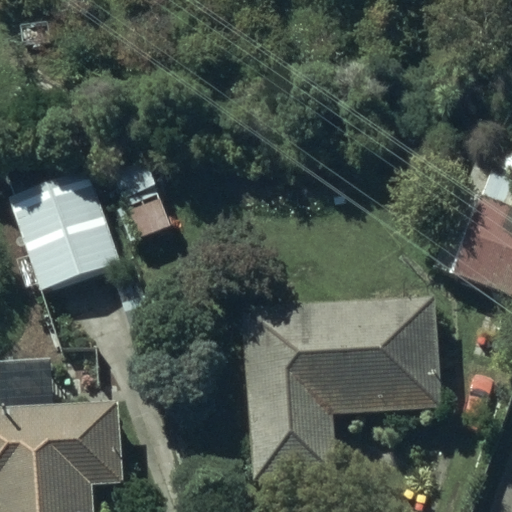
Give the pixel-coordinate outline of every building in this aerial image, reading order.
[(511,140),(506,139),(496,135),(447,273),(511,296),(511,140)] [(149,163),(114,178),(132,220),(125,223),(133,242),(175,224),(149,163)] [(29,192),(10,200),(32,257),(20,261),(31,291),(44,286),(47,293),(125,262),(89,170),(57,182),(52,170),(24,181),(29,192)] [(438,303),(249,310),(256,487),(340,484),(337,416),(443,412),(438,303)] [(121,406),(0,412),(0,511),(100,511),(99,489),(125,488),(121,406)]
